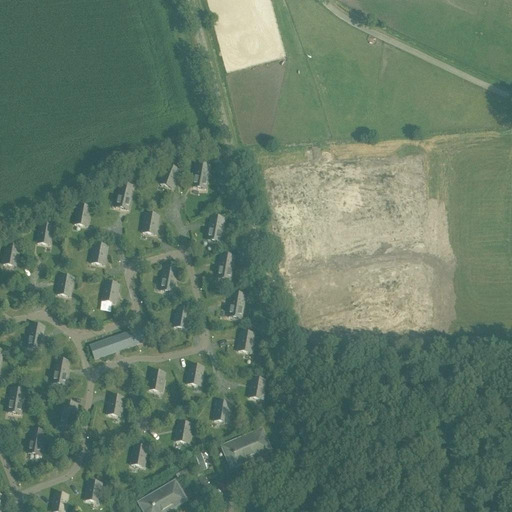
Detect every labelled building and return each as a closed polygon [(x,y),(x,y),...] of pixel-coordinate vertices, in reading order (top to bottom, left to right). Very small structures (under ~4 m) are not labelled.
[(194,184),(193,189),(206,191),(207,186),(210,168),(197,165),(194,184)] [(173,190),(179,173),(167,168),(160,186),(173,190)] [(130,207),(134,189),(121,186),(117,204),(130,207)] [(91,210),(78,207),(75,226),(88,229),(91,210)] [(156,237),(159,218),(146,216),(143,235),(156,237)] [(208,237),(207,242),(220,245),(221,240),(225,221),(212,218),(208,237)] [(41,226),(38,245),(50,247),(54,229),(41,226)] [(91,265),(104,267),(108,249),(95,246),(91,265)] [(7,247),(4,266),(16,268),(20,250),(7,247)] [(218,275),(217,280),(230,282),(231,278),(235,259),(222,256),(218,275)] [(174,290),(178,271),(165,269),(161,288),(174,290)] [(70,299),(74,280),(61,278),(57,296),(70,299)] [(116,306),(119,287),(106,284),(103,303),(116,306)] [(229,314),(229,318),(242,320),(242,316),(245,297),(232,295),(229,314)] [(174,329),(187,331),(190,313),(177,310),(174,329)] [(41,347),(45,329),(32,326),(28,345),(41,347)] [(94,361),(120,352),(146,343),(141,330),(90,348),(94,361)] [(242,334),(238,353),(251,355),(255,336),(242,334)] [(66,383),(70,364),(57,361),(53,380),(66,383)] [(200,388),(204,369),(191,367),(187,386),(200,388)] [(152,373),(149,392),(162,394),(165,375),(152,373)] [(266,383),(253,380),(249,399),(262,402),(266,383)] [(22,412),(25,393),(12,390),(9,409),(22,412)] [(124,400),(111,397),(107,416),(120,419),(124,400)] [(64,404),(61,423),(74,425),(77,406),(64,404)] [(227,425),(230,406),(217,404),(214,423),(227,425)] [(189,446),(192,427),(179,424),(176,443),(189,446)] [(41,452),(45,434),(32,431),(28,450),(41,452)] [(270,452),(261,432),(223,449),(232,469),(234,467),(236,469),(242,466),(242,464),(245,463),(244,461),(253,457),(254,459),(270,452)] [(144,469),(147,450),(135,448),(131,467),(144,469)] [(192,458),(196,472),(201,470),(197,456),(192,458)] [(186,470),(175,476),(178,481),(189,475),(186,470)] [(98,504),(102,486),(89,483),(85,502),(98,504)] [(143,511),(169,511),(186,502),(175,484),(139,505),(143,511)] [(65,511),(68,497),(55,495),(52,511),(65,511)]
